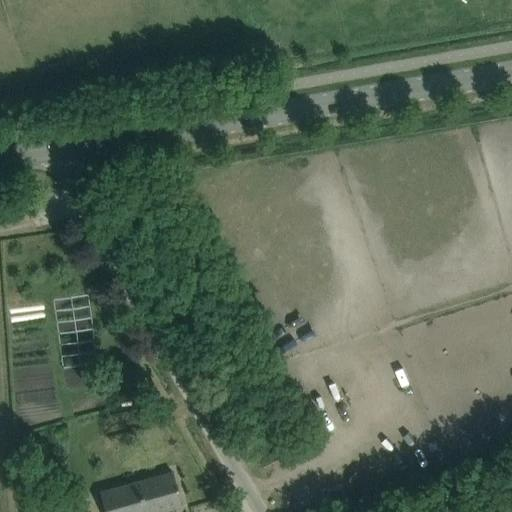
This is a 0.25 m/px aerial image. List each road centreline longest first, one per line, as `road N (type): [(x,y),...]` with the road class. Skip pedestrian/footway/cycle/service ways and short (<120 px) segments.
road 1 (tertiary): [(48,162),(511,81)]
road 2 (unclassified): [(250,511),(48,162)]
